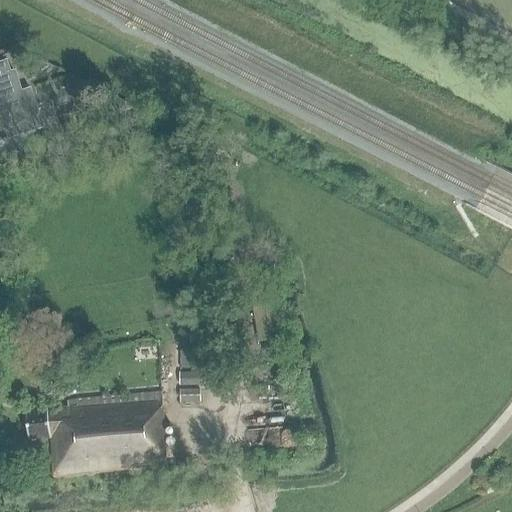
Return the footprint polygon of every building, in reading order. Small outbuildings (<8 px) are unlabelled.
[(6,139),(42,128),(29,89),(16,93),(5,61),(0,62),(0,141),(1,141),(2,143),(7,141),(6,139)] [(250,294),(258,342),(281,338),(273,290),(250,294)] [(179,386),(204,386),(203,372),(179,373),(179,386)] [(179,403),(200,403),(199,390),(179,390),(179,403)] [(161,393),(67,401),(67,408),(26,413),(29,441),(51,438),(53,478),(166,467),(161,393)]
